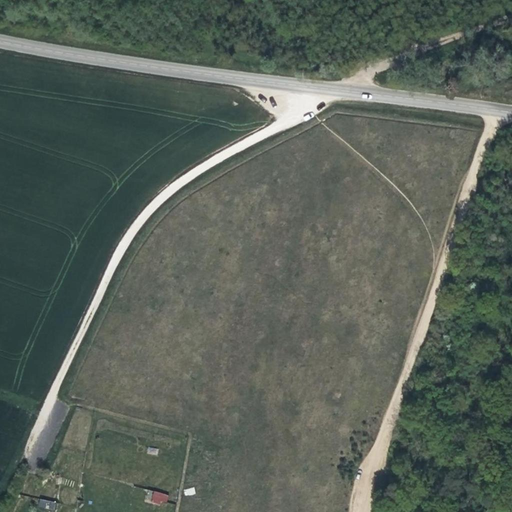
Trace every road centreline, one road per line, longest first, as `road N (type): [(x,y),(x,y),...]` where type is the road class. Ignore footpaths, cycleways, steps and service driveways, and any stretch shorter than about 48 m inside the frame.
road 1 (track): [(28,451),(120,249),(157,201),(334,89),(511,16)]
road 2 (tertiary): [(511,112),(0,41)]
road 3 (track): [(495,109),(358,511)]
